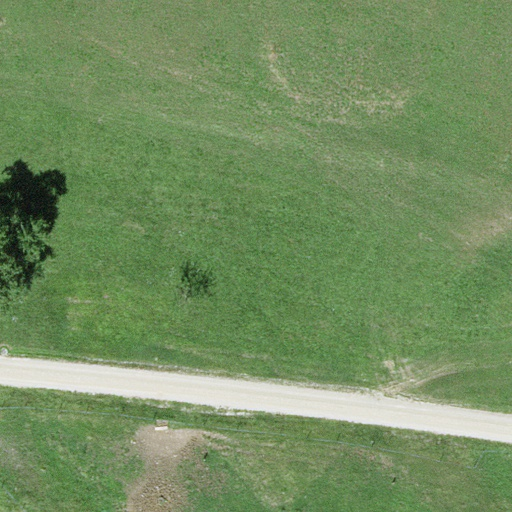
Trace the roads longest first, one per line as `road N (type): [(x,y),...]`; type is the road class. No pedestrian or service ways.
road 1 (track): [(0,379),(386,414),(511,437)]
road 2 (track): [(386,414),(511,385)]
